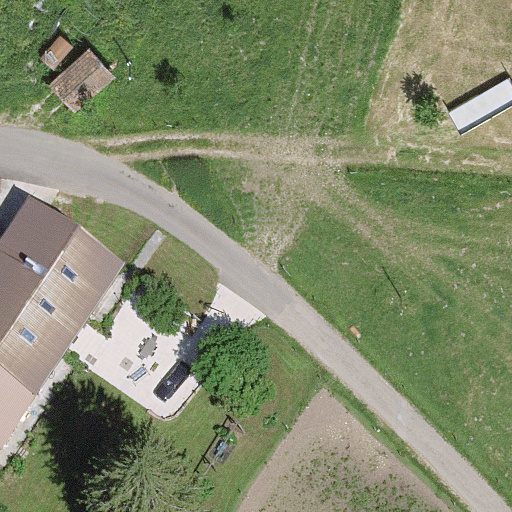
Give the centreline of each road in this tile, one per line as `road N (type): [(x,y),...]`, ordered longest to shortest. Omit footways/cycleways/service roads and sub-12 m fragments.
road 1 (unclassified): [(478,511),(300,319),(202,229),(96,168),(0,146)]
road 2 (track): [(96,168),(127,148),(511,163)]
